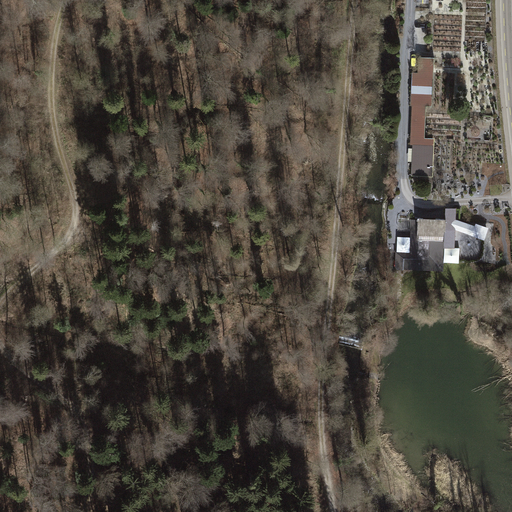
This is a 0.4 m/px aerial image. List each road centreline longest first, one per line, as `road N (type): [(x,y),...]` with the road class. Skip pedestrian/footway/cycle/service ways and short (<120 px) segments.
road 1 (track): [(354,0),(321,392),(334,511)]
road 2 (track): [(0,306),(63,242),(74,220),(51,97),(65,0)]
road 3 (track): [(511,198),(424,204),(408,194),(410,0)]
road 4 (track): [(84,511),(91,461),(85,428),(0,344)]
